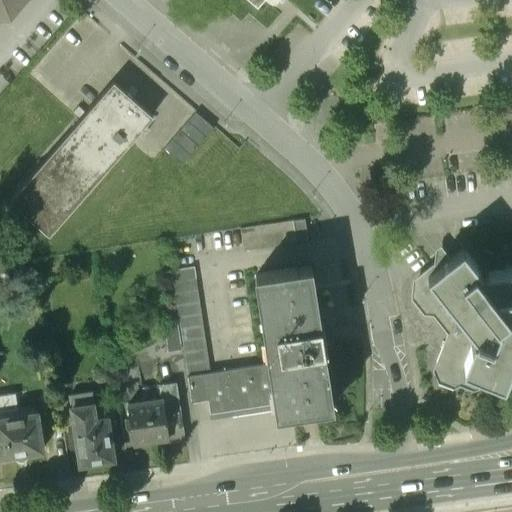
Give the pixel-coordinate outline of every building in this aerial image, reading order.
[(0,0),(0,11),(10,11),(20,0),(0,0)] [(113,80),(11,198),(50,232),(152,114),(113,80)] [(195,111),(164,146),(181,161),(212,126),(195,111)] [(306,217),(294,219),(297,239),(297,242),(309,240),(306,217)] [(294,219),(241,227),(244,247),(297,239),(294,219)] [(511,271),(486,275),(481,279),(477,274),(481,272),(463,248),(415,281),(412,299),(423,313),(433,314),(444,329),(446,333),(432,368),(437,381),(453,386),(464,382),(501,398),(511,369),(511,271)] [(194,265),(171,269),(187,375),(210,371),(194,265)] [(210,371),(187,375),(191,400),(208,398),(210,412),(276,401),(279,422),(336,413),(325,348),(330,347),(326,322),(321,323),(312,265),(256,274),(270,361),(210,371)] [(176,321),(163,323),(167,349),(180,347),(176,321)] [(160,384),(143,386),(145,400),(129,402),(135,441),(167,436),(168,441),(185,438),(176,380),(160,383),(160,384)] [(91,391),(70,394),(75,423),(81,463),(97,460),(98,463),(115,460),(111,435),(116,435),(112,408),(94,411),(91,391)] [(71,399),(58,401),(62,425),(75,423),(71,399)] [(36,404),(0,410),(0,456),(15,454),(15,456),(27,454),(27,452),(44,449),(36,404)]
